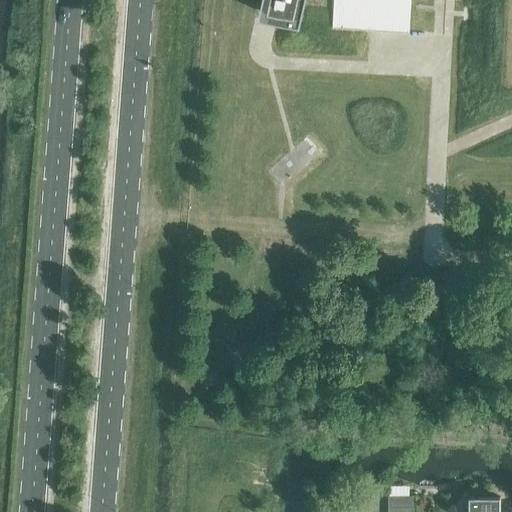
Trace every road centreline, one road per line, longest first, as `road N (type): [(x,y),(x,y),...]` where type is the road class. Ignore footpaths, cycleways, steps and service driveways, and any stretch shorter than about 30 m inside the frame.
road 1 (primary): [(70,0),(31,511)]
road 2 (primary): [(100,511),(138,0)]
